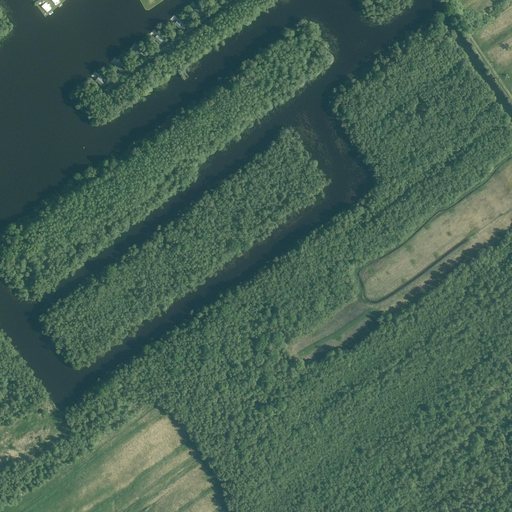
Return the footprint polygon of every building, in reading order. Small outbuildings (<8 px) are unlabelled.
[(203,13),(196,7),(193,11),(200,17),(203,13)] [(186,27),(177,20),(174,24),(183,31),(186,27)] [(165,42),(157,35),(154,39),(162,46),(165,42)] [(147,55),(138,48),(135,52),(144,59),(147,55)] [(126,70),(118,63),(115,67),(123,74),(126,70)] [(99,77),(95,81),(104,88),(107,84),(99,77)]
